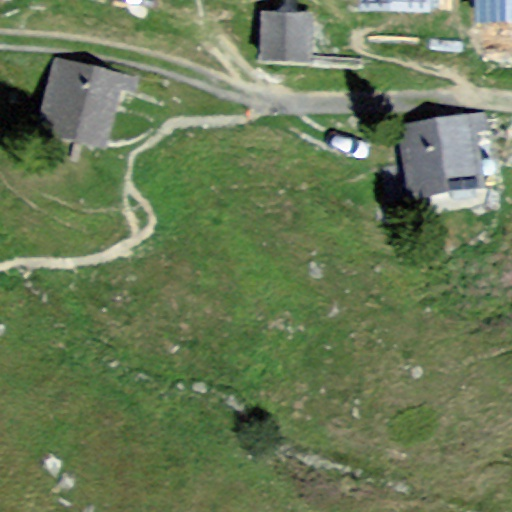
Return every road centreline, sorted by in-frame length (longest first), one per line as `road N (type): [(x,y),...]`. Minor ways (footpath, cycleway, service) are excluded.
road 1 (track): [(0,44),(122,57),(284,104)]
road 2 (track): [(284,104),(511,104)]
